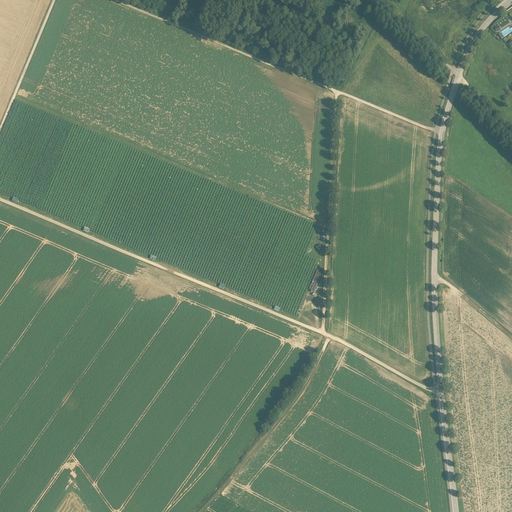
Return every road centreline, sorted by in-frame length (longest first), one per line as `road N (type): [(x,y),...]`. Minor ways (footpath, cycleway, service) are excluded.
road 1 (track): [(0,200),(333,337),(435,390)]
road 2 (tertiary): [(456,511),(434,295),(441,132)]
road 3 (unclassified): [(441,132),(118,0)]
road 4 (track): [(338,91),(326,335)]
road 5 (track): [(205,511),(275,430),(333,337)]
road 6 (track): [(383,0),(511,128)]
road 7 (unclassified): [(56,0),(0,137)]
